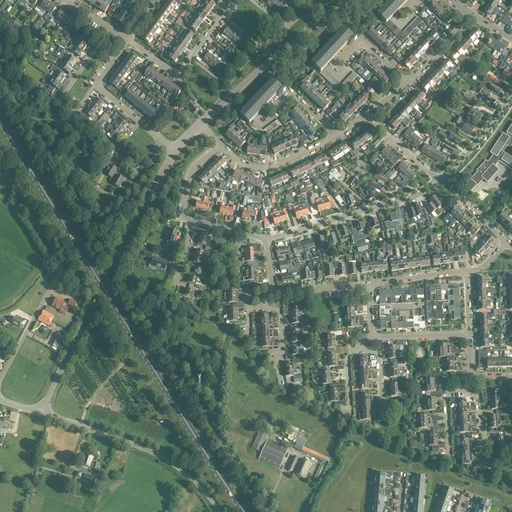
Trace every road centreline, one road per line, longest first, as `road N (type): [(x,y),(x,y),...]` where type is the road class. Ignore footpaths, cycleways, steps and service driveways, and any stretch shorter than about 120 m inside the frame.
road 1 (primary): [(243,511),(0,120)]
road 2 (unclassified): [(206,418),(91,228),(96,214),(150,169),(161,140)]
road 3 (unclassified): [(40,413),(154,188)]
road 4 (unclassified): [(0,381),(60,267),(0,163)]
road 5 (tertiary): [(218,511),(161,457),(40,413)]
road 6 (residential): [(200,125),(352,0)]
road 7 (residential): [(440,181),(407,199),(265,238)]
road 8 (residential): [(127,40),(178,69),(232,0)]
road 9 (residential): [(95,85),(75,112),(60,101),(93,51),(113,59)]
road 10 (residential): [(220,145),(259,167),(337,136)]
road 11 (unclassified): [(206,418),(219,412),(226,330),(248,326)]
